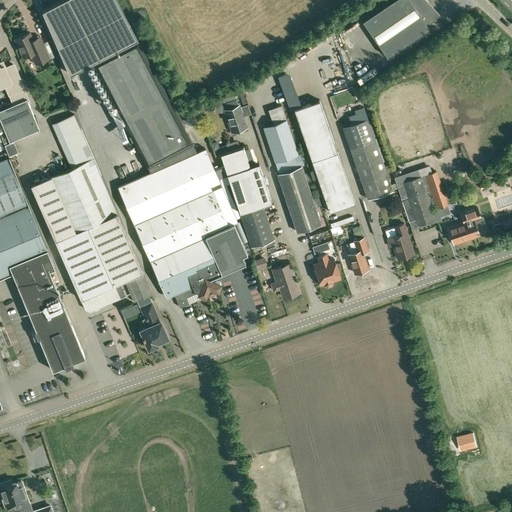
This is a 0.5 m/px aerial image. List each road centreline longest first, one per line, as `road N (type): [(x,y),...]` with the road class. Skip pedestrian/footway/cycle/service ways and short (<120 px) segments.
road 1 (tertiary): [(0,427),(511,251)]
road 2 (unknown): [(198,359),(131,236),(81,91)]
road 3 (unknown): [(389,293),(311,75)]
